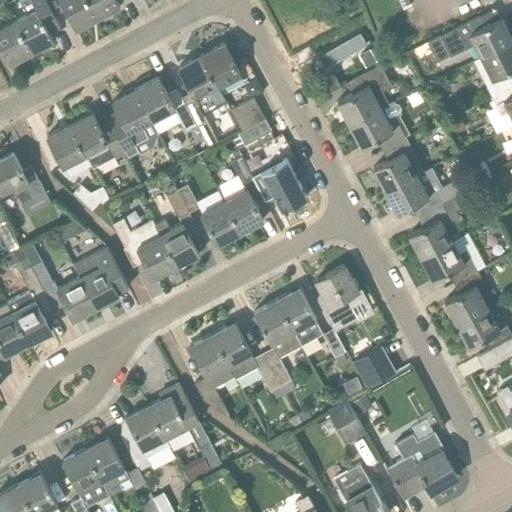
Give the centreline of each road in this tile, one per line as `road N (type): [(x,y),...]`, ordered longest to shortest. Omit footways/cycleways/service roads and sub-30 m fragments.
road 1 (residential): [(502,495),(351,216)]
road 2 (residential): [(127,341),(351,216)]
road 3 (residential): [(351,216),(235,0)]
road 4 (residential): [(0,116),(212,0)]
road 5 (residential): [(4,444),(62,421),(102,388),(127,341)]
road 6 (residential): [(127,341),(77,360),(38,389),(4,444)]
